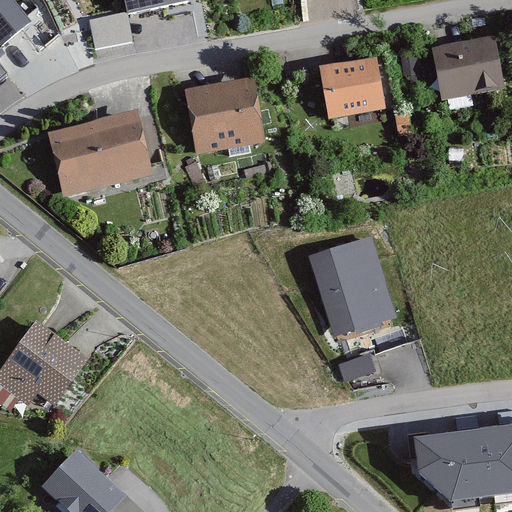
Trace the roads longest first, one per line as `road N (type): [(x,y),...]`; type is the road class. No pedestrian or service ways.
road 1 (residential): [(0,126),(39,94),(205,54),(511,1)]
road 2 (tertiary): [(290,439),(0,200)]
road 3 (residential): [(511,386),(344,414),(290,439)]
